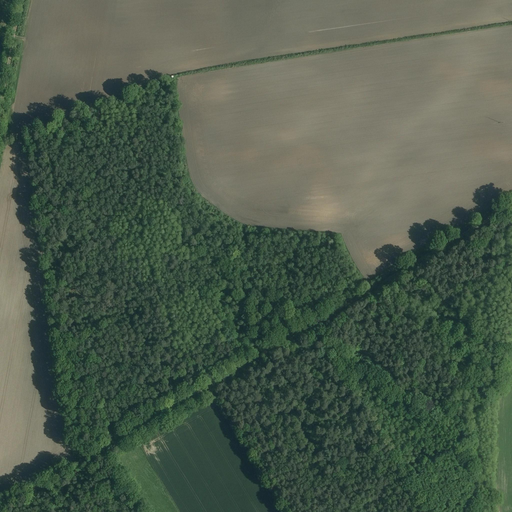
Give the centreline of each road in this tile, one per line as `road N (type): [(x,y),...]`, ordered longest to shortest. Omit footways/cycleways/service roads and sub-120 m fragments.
road 1 (track): [(0,510),(511,208)]
road 2 (track): [(321,319),(436,511)]
road 3 (track): [(213,386),(279,495)]
